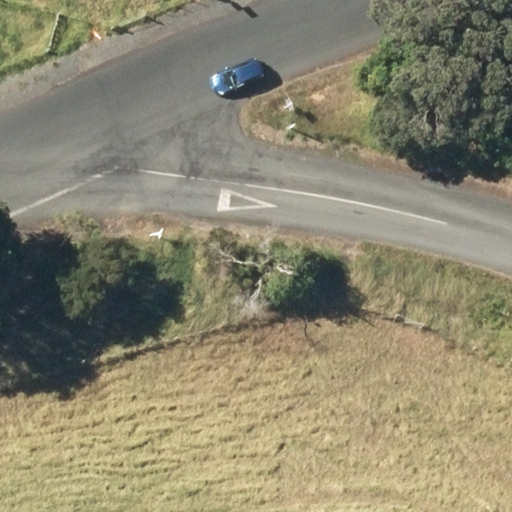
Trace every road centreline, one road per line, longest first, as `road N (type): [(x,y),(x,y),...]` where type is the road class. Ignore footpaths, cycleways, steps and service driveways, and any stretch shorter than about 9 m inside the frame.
road 1 (residential): [(78,116),(511,255)]
road 2 (tertiary): [(78,116),(404,0)]
